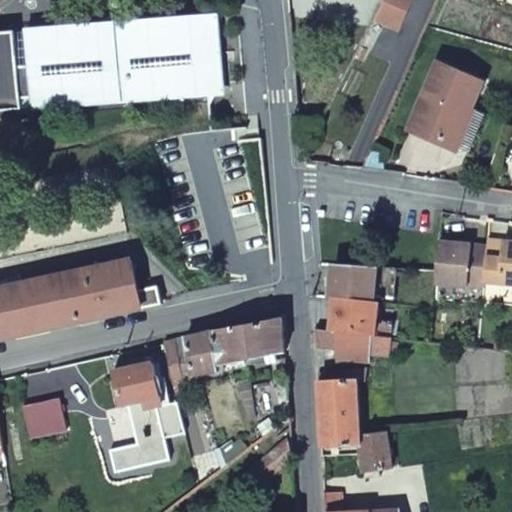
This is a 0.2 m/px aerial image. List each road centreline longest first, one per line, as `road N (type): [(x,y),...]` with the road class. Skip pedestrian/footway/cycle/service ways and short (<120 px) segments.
road 1 (residential): [(0,359),(296,296)]
road 2 (residential): [(286,178),(511,211)]
road 3 (residential): [(310,511),(296,296)]
road 4 (residential): [(286,178),(270,0)]
